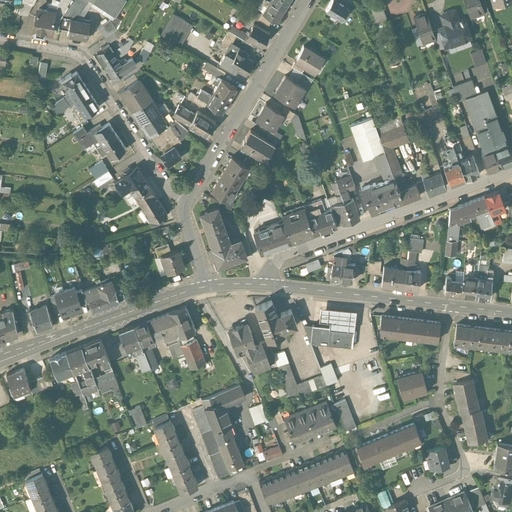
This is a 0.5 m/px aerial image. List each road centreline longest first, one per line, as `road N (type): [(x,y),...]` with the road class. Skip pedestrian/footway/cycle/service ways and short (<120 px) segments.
road 1 (residential): [(511,170),(279,255),(268,284)]
road 2 (residential): [(0,39),(86,62),(167,186),(185,198)]
road 3 (residential): [(185,198),(306,0)]
road 4 (secondary): [(0,360),(208,286)]
road 5 (secondary): [(268,284),(449,305)]
road 6 (residential): [(155,511),(249,474),(264,511)]
road 7 (residential): [(437,401),(463,469),(419,488)]
